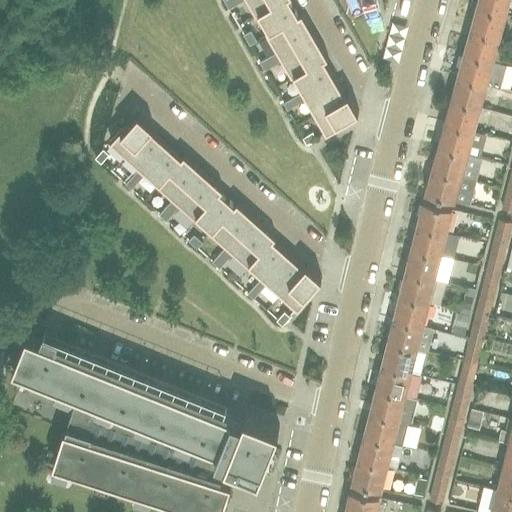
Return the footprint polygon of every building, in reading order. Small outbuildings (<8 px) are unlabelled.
[(283,0),(233,0),(227,4),(229,8),(243,0),(246,0),(255,16),(283,0)] [(266,34),(266,35),(303,13),(302,13),(299,15),(290,0),(283,0),(255,16),(256,17),(259,15),(269,32),(266,34)] [(479,0),(477,7),(505,14),(509,0),(479,0)] [(505,14),(477,7),(471,30),(499,38),(505,14)] [(315,35),(303,13),(266,35),(276,52),(260,61),(262,66),(315,35)] [(244,34),(250,44),(257,40),(251,30),(244,34)] [(499,38),(471,30),(464,53),(492,61),(493,60),(499,38)] [(328,56),(315,35),(262,66),(265,70),(281,60),(291,78),(328,56)] [(492,61),(464,53),(458,76),(486,84),(502,88),(507,65),(493,60),(492,61)] [(328,57),(328,56),(291,78),(292,79),(295,77),(303,91),(284,102),(286,106),(335,77),(325,59),(328,57)] [(486,84),(458,76),(452,100),(480,107),(486,84)] [(345,95),(335,77),(286,106),(288,109),(307,98),(316,113),(349,94),(349,93),(345,95)] [(359,110),(349,94),(316,113),(327,132),(350,119),(348,117),(359,110)] [(480,107),(452,100),(445,123),(473,131),(480,107)] [(111,140),(127,155),(153,126),(139,113),(131,122),(128,120),(111,140)] [(473,131),(445,123),(439,146),(467,154),(473,131)] [(154,127),(153,126),(127,155),(141,166),(126,183),(129,186),(167,143),(151,130),(154,127)] [(303,137),(307,144),(317,138),(313,131),(303,137)] [(167,143),(129,186),(132,188),(146,172),(159,183),(156,186),(157,186),(185,155),(185,154),(182,157),(167,143)] [(467,154),(439,146),(433,170),(461,177),(467,154)] [(103,148),(96,157),(101,163),(109,154),(103,148)] [(204,171),(185,155),(157,186),(172,199),(159,213),(163,217),(204,171)] [(461,177),(433,170),(426,193),(454,201),(461,177)] [(222,188),(204,171),(163,217),(167,220),(179,206),(194,219),(222,188)] [(485,185),(482,196),(498,200),(501,190),(485,185)] [(209,233),(210,234),(238,202),(235,205),(221,191),(223,188),(222,188),(194,219),(195,220),(197,217),(212,230),(209,233)] [(511,210),(511,197),(505,196),(502,208),(511,210)] [(423,201),(417,225),(445,232),(451,208),(423,201)] [(257,219),(238,202),(210,234),(225,247),(212,261),(216,264),(257,219)] [(275,235),(257,219),(216,264),(220,268),(232,254),(247,267),(275,235)] [(496,231),(509,234),(511,224),(511,222),(499,219),(496,231)] [(411,249),(440,256),(445,232),(417,225),(411,249)] [(507,246),(507,244),(509,234),(496,231),(493,243),(507,246)] [(194,234),(189,240),(198,248),(203,242),(194,234)] [(276,236),(275,235),(247,267),(248,268),(250,265),(263,276),(248,293),(251,295),(289,253),(274,239),(276,236)] [(507,246),(493,243),(490,254),(504,258),(507,246)] [(411,249),(405,272),(434,279),(440,256),(411,249)] [(289,253),(251,295),(254,298),(269,281),(282,293),(308,264),(307,263),(304,266),(289,253)] [(504,258),(490,254),(487,266),(501,269),(504,258)] [(322,277),(308,264),(282,293),(298,308),(316,288),(314,286),(322,277)] [(501,269),(487,266),(484,278),(498,281),(501,269)] [(400,295),(428,302),(434,279),(405,272),(400,295)] [(498,281),(484,278),(481,289),(495,293),(498,281)] [(479,301),(492,305),(495,293),(481,289),(479,301)] [(400,295),(394,319),(422,326),(428,302),(400,295)] [(489,316),(490,314),(492,305),(479,301),(476,313),(489,316)] [(277,320),(283,325),(291,316),(285,311),(277,320)] [(489,316),(476,313),(473,325),(486,328),(489,316)] [(388,342),(416,349),(422,326),(394,319),(388,342)] [(486,328),(473,325),(470,336),(483,340),(486,328)] [(270,449),(270,450),(280,426),(246,412),(243,420),(233,416),(234,415),(57,344),(60,335),(44,328),(41,337),(27,332),(14,366),(42,377),(38,386),(75,401),(66,429),(65,428),(54,463),(204,511),(222,511),(232,482),(230,481),(233,472),(225,469),(227,461),(239,466),(243,457),(254,462),(253,462),(258,464),(258,463),(263,466),(270,449)] [(483,340),(470,336),(467,348),(481,351),(483,340)] [(388,342),(382,365),(410,372),(416,349),(388,342)] [(481,351),(467,348),(464,360),(478,363),(481,351)] [(478,363),(464,360),(461,371),(475,375),(478,363)] [(404,396),(410,372),(382,365),(376,389),(404,396)] [(458,383),(472,386),(475,375),(461,371),(458,383)] [(472,386),(458,383),(455,395),(469,398),(472,386)] [(376,389),(370,412),(399,419),(404,396),(376,389)] [(469,398),(455,395),(453,407),(466,410),(469,398)] [(466,410),(453,407),(450,418),(463,422),(466,410)] [(469,425),(480,428),(483,412),(473,410),(469,425)] [(370,412),(365,435),(393,442),(403,445),(409,421),(399,419),(370,412)] [(463,422),(450,418),(447,430),(460,433),(463,422)] [(460,433),(447,430),(444,442),(458,445),(460,433)] [(365,435),(359,459),(387,466),(393,442),(365,435)] [(458,445),(444,442),(441,453),(455,457),(458,445)] [(511,443),(509,443),(503,466),(511,468),(511,443)] [(455,457),(441,453),(438,465),(452,468),(455,457)] [(381,490),(387,466),(359,459),(353,483),(381,490)] [(452,468),(438,465),(436,477),(449,480),(452,468)] [(511,468),(503,466),(498,490),(511,492),(511,468)] [(413,493),(423,495),(427,479),(417,476),(413,493)] [(449,480),(436,477),(433,489),(446,492),(449,480)] [(446,492),(433,489),(430,500),(443,503),(446,492)] [(511,511),(511,492),(498,490),(492,511),(511,511)] [(346,511),(376,511),(379,497),(350,491),(346,511)]
